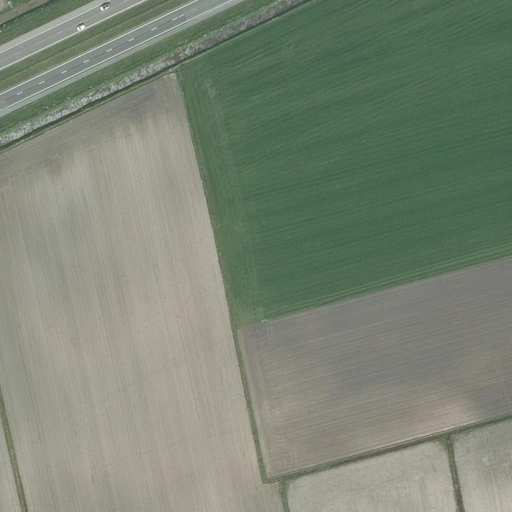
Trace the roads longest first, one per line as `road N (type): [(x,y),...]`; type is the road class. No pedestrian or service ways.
road 1 (motorway): [(0,103),(216,0)]
road 2 (motorway): [(128,0),(0,61)]
